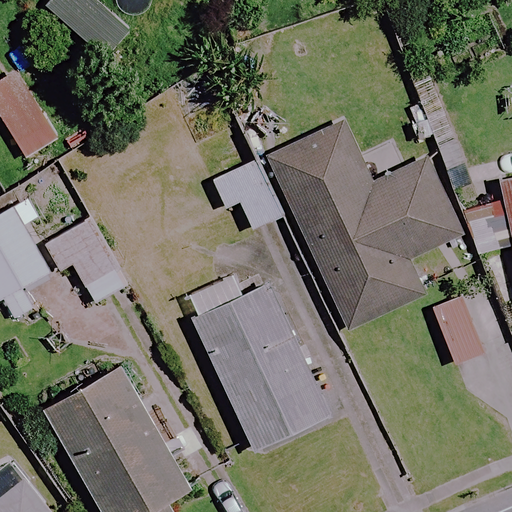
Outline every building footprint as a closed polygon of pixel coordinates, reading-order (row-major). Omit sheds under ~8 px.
[(134,24),(97,0),(52,0),(46,10),(114,55),(134,24)] [(54,140),(15,75),(0,83),(0,120),(22,159),(54,140)] [(369,185),(342,126),(267,160),(344,330),(421,295),(405,259),(458,236),(424,160),(369,185)] [(511,158),(469,173),(463,156),(439,164),(472,259),(511,246),(511,250),(511,158)] [(280,218),(256,161),(210,180),(223,210),(237,204),(249,232),(280,218)] [(37,216),(27,198),(0,213),(0,300),(48,273),(21,226),(37,216)] [(123,284),(87,217),(54,234),(90,302),(123,284)] [(230,302),(222,283),(182,301),(250,451),(328,416),(268,285),(230,302)] [(480,354),(456,290),(426,301),(450,365),(480,354)] [(190,511),(200,507),(121,364),(41,408),(97,511),(190,511)] [(0,497),(0,511),(45,511),(21,481),(0,497)]
